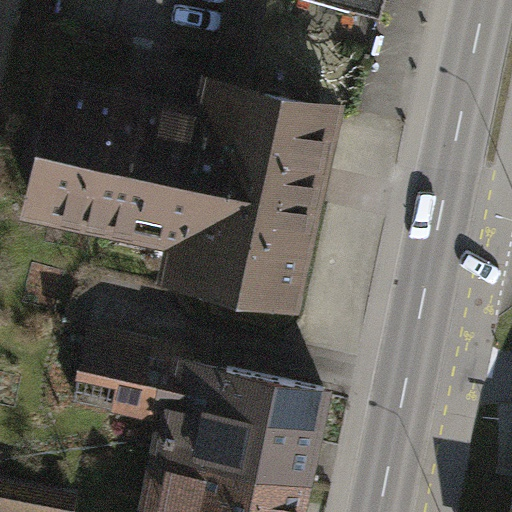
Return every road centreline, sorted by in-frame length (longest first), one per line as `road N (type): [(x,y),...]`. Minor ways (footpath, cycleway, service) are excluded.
road 1 (primary): [(490,0),(415,354)]
road 2 (primary): [(415,354),(382,511)]
